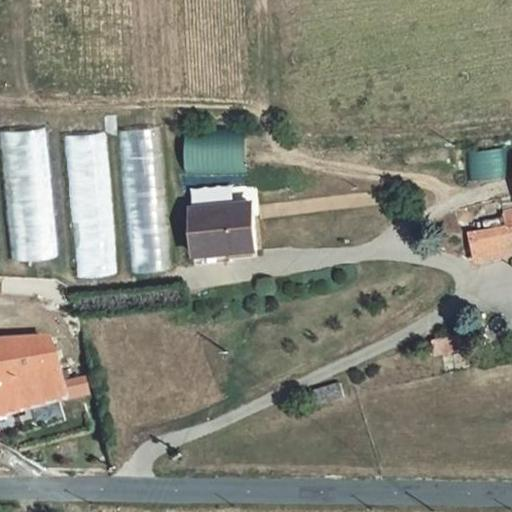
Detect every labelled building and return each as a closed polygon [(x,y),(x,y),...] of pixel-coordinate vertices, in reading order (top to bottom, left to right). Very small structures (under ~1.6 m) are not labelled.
[(173,269),(159,126),(120,130),(134,272),(173,269)] [(187,131),(189,173),(248,171),(246,128),(187,131)] [(56,260),(48,129),(1,131),(9,262),(56,260)] [(67,135),(75,276),(115,274),(107,133),(67,135)] [(511,193),(497,196),(500,223),(511,222),(511,193)] [(181,256),(243,250),(240,201),(177,206),(181,256)] [(511,222),(500,223),(466,228),(469,251),(511,245),(511,222)] [(0,415),(36,401),(81,380),(77,363),(45,375),(33,336),(0,337),(0,415)]
